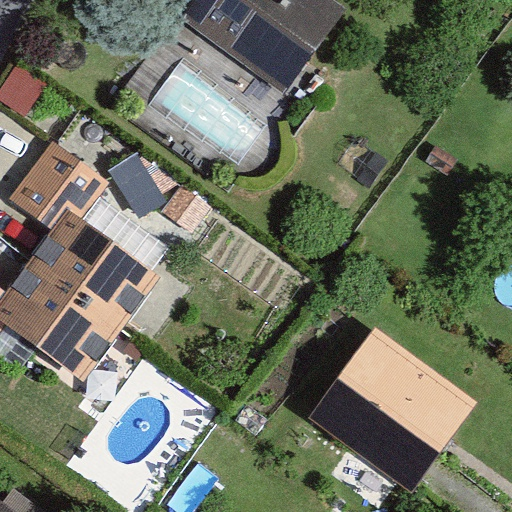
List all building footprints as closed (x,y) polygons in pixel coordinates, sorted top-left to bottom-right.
[(332,0),(192,0),(184,12),(180,17),(283,92),(286,89),(310,55),(345,9),(332,0)] [(45,86),(16,66),(0,88),(0,100),(23,116),(45,86)] [(9,201),(53,234),(72,208),(84,218),(110,183),(54,141),(9,201)] [(166,202),(137,154),(108,171),(137,219),(166,202)] [(211,207),(180,185),(161,213),(191,234),(211,207)] [(53,234),(32,261),(118,326),(158,273),(84,218),(72,208),(53,234)] [(0,303),(0,318),(9,325),(79,378),(118,326),(32,261),(7,294),(0,303)] [(0,337),(9,325),(0,318),(0,303),(7,294),(0,289),(0,337)] [(476,404),(376,330),(339,380),(310,419),(410,492),(428,468),(439,453),(446,443),(476,404)] [(0,511),(16,511),(0,500),(0,511)]
